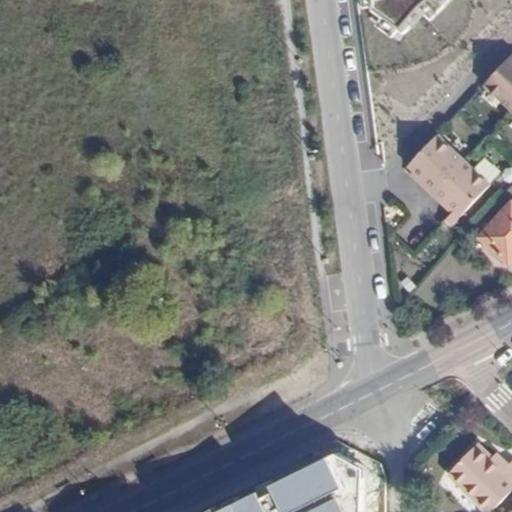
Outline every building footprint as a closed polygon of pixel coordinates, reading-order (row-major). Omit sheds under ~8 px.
[(377,0),(378,8),(406,35),(428,16),(433,20),(452,0),(377,0)] [(466,0),(419,52),(443,74),(510,0),(466,0)] [(505,108),(511,100),(511,59),(507,55),(479,84),(505,108)] [(427,190),(458,157),(433,135),(408,163),(423,178),(419,182),(427,190)] [(458,157),(427,190),(438,200),(442,196),(460,211),(485,183),(458,157)] [(511,207),(508,204),(476,237),(504,264),(511,256),(511,207)] [(477,440),(448,471),(489,511),(511,486),(511,457),(503,466),(477,440)]
